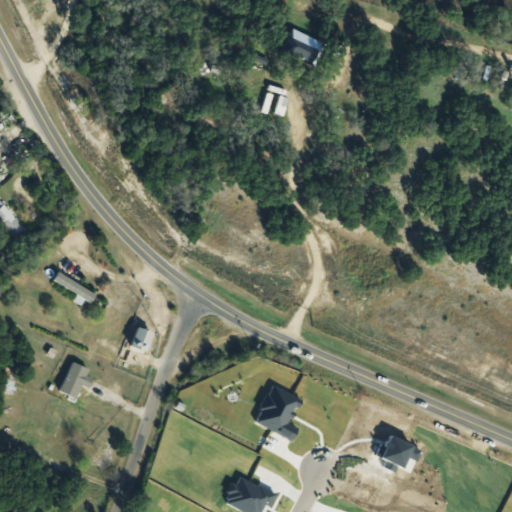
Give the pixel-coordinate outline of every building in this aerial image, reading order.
[(291,98),(282,96),(277,114),(286,116),(291,98)] [(230,113),(206,107),(201,127),(224,133),(230,113)] [(0,167),(0,180),(21,160),(14,153),(0,167)] [(0,200),(0,221),(13,240),(25,232),(2,199),(0,200)] [(132,347),(148,352),(155,333),(139,327),(132,347)] [(60,391),(79,400),(93,372),(74,362),(60,391)]
